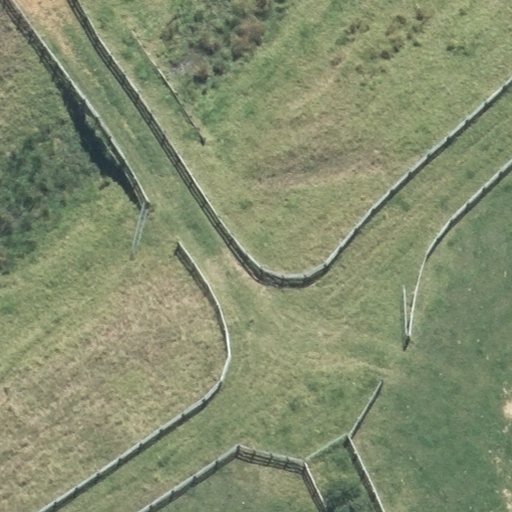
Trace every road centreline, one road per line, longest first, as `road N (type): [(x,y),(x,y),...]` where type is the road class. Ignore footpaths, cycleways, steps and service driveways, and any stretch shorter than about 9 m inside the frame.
road 1 (unknown): [(40,0),(293,394),(357,511)]
road 2 (unknown): [(511,110),(383,267),(293,394),(113,511)]
